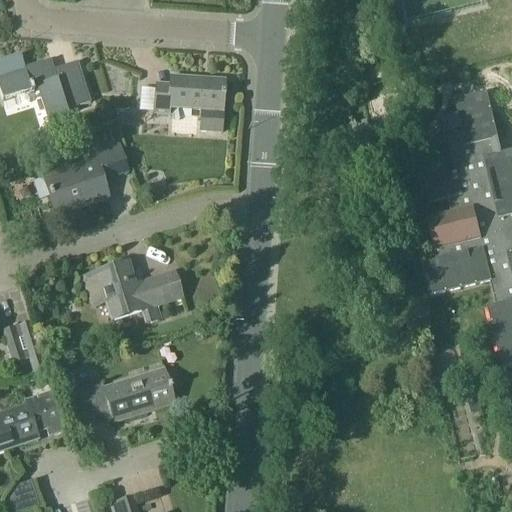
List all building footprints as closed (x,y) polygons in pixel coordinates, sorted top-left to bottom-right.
[(51,61),(25,69),(21,57),(0,63),(0,90),(3,101),(39,90),(49,123),(69,117),(67,111),(91,104),(80,67),(56,75),(51,61)] [(170,115),(170,109),(202,111),(200,132),(222,133),(225,81),(170,78),(170,86),(157,86),(155,114),(170,115)] [(511,152),(501,155),(498,140),(499,140),(487,94),(455,102),(459,117),(442,121),(445,136),(415,144),(430,206),(448,202),(451,215),(427,220),(435,252),(440,251),(443,260),(422,265),(430,297),(491,282),(497,306),(487,308),(503,370),(511,368),(511,152)] [(132,127),(132,115),(121,114),(121,126),(132,127)] [(95,163),(45,179),(57,216),(108,200),(102,182),(114,178),(127,174),(118,145),(105,149),(92,153),(95,163)] [(155,307),(182,299),(174,274),(134,287),(128,265),(84,279),(93,307),(106,303),(112,321),(141,312),(145,324),(159,319),(155,307)] [(25,361),(28,360),(32,374),(46,370),(32,323),(15,328),(25,361)] [(3,332),(13,365),(25,361),(15,328),(3,332)] [(86,420),(98,416),(109,413),(113,425),(174,405),(163,371),(103,391),(101,385),(77,392),(86,420)] [(27,407),(0,415),(0,453),(38,441),(36,433),(46,430),(49,438),(66,432),(53,393),(25,402),(27,407)] [(136,511),(133,499),(113,505),(114,511),(136,511)]
